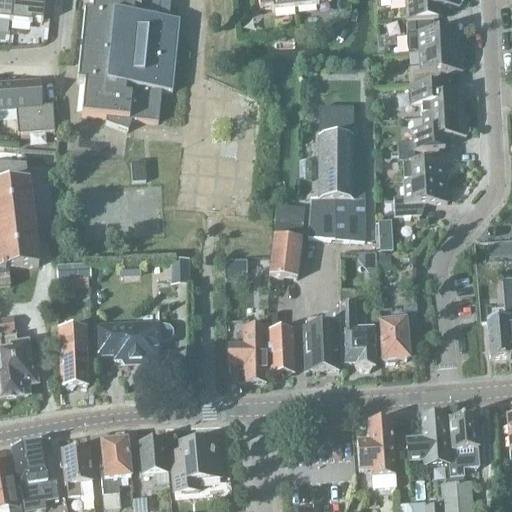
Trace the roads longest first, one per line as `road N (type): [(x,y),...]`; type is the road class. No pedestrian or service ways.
road 1 (residential): [(449,395),(438,269),(491,200),(497,178),(486,0)]
road 2 (unclassified): [(0,438),(91,421),(257,409)]
road 3 (unclassified): [(257,409),(449,395)]
